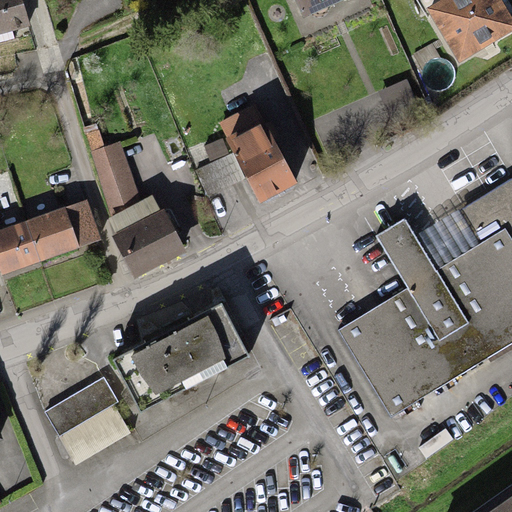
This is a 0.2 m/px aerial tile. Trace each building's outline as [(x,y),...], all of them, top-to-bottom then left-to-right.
[(0,0),(0,34),(29,27),(21,0),(0,0)] [(295,0),(304,18),(345,0),(295,0)] [(511,19),(500,0),(441,0),(426,9),(458,63),(511,31),(511,19)] [(422,113),(407,79),(378,91),(394,126),(422,113)] [(255,103),(218,122),(225,135),(226,138),(225,139),(228,145),(229,145),(233,152),(246,177),(260,204),(297,185),(255,103)] [(225,135),(203,146),(210,162),(233,152),(225,135)] [(121,142),(89,152),(108,208),(139,197),(121,142)] [(207,196),(246,177),(233,152),(195,170),(207,196)] [(504,231),(511,243),(511,179),(511,177),(455,211),(477,247),(504,231)] [(164,209),(161,211),(153,196),(108,219),(116,234),(112,236),(134,279),(186,252),(164,209)] [(101,240),(87,200),(25,222),(40,262),(101,240)] [(477,247),(455,211),(413,236),(434,272),(477,247)] [(408,288),(338,330),(387,413),(511,338),(511,243),(504,231),(477,247),(434,272),(413,236),(402,218),(375,234),(408,288)] [(25,222),(0,230),(0,269),(2,275),(40,262),(25,222)] [(250,356),(222,304),(193,319),(190,314),(143,339),(145,344),(114,360),(142,413),(250,356)] [(117,401),(102,376),(44,411),(59,436),(117,401)] [(114,404),(59,436),(75,464),(130,431),(114,404)] [(511,511),(511,494),(485,511),(511,511)]
